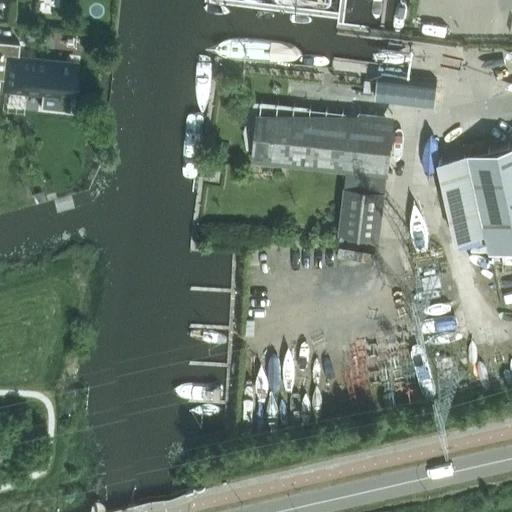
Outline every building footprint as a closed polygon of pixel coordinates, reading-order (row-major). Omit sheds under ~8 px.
[(46,119),(47,104),(60,105),(64,73),(8,67),(9,53),(0,52),(0,98),(32,102),(30,117),(46,119)] [(386,174),(391,127),(392,120),(360,116),(359,123),(259,112),(254,160),(346,170),(344,184),(343,184),(338,233),(380,238),(386,189),(385,189),(386,174)] [(489,248),(511,243),(511,141),(439,158),(456,237),(486,230),(489,248)] [(429,351),(416,355),(428,394),(441,389),(429,351)] [(91,502),(90,504),(89,511),(103,511),(104,510),(104,507),(102,503),(99,501),(96,500),(94,500),(92,500),(91,502)]
